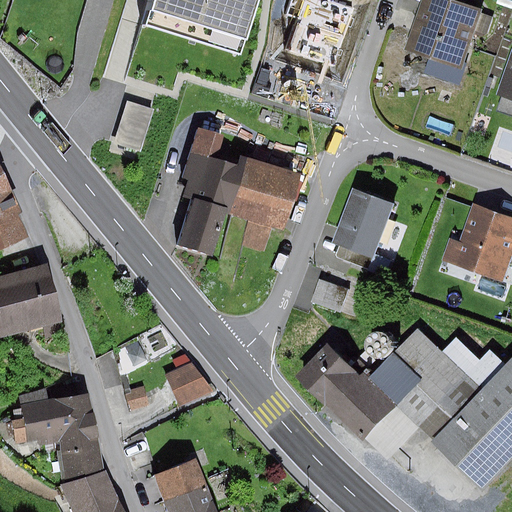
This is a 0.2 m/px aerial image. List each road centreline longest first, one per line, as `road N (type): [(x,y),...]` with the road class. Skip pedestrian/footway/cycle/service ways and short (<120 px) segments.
road 1 (residential): [(139,511),(115,470),(87,358),(22,209),(11,150),(33,122)]
road 2 (primary): [(33,122),(226,359)]
road 3 (residential): [(349,126),(283,296),(264,327),(226,359)]
road 4 (primary): [(226,359),(371,511)]
road 5 (residential): [(349,126),(511,181)]
road 6 (residential): [(392,0),(349,126)]
